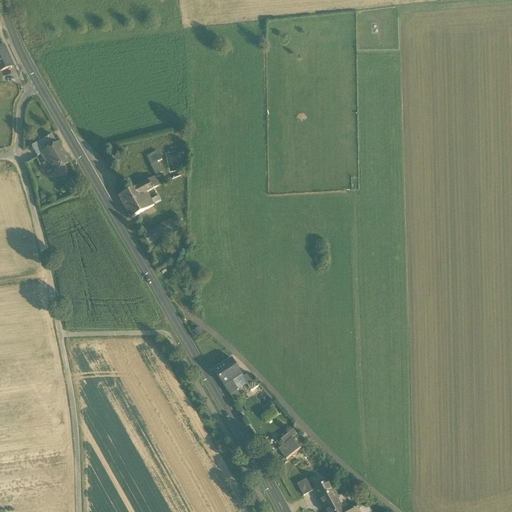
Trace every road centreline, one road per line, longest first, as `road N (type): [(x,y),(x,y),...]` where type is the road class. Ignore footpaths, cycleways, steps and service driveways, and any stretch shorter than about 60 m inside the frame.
road 1 (tertiary): [(283,511),(15,43),(3,0)]
road 2 (track): [(397,511),(197,322)]
